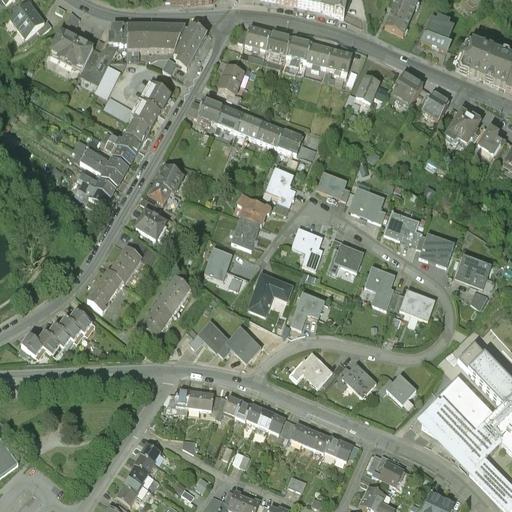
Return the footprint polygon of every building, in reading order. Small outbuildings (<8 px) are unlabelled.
[(28,3),(31,0),(30,0),(21,0),(17,3),(21,8),(28,2),(28,3)] [(299,0),(298,6),(319,9),(321,0),(299,0)] [(321,0),(319,9),(344,17),(348,0),(321,0)] [(395,0),(385,23),(404,31),(417,0),(395,0)] [(17,27),(36,13),(28,3),(28,2),(21,8),(9,17),(17,27)] [(58,6),(55,11),(62,15),(65,10),(58,6)] [(65,34),(67,32),(72,35),(80,18),(78,17),(71,11),(60,31),(65,34)] [(44,23),(36,13),(17,27),(25,37),(37,29),(44,23)] [(436,18),(431,16),(424,32),(424,34),(421,39),(447,51),(450,43),(446,41),(453,26),(448,24),(449,20),(438,15),(436,18)] [(51,25),(47,20),(44,23),(37,29),(41,33),(51,25)] [(190,26),(188,29),(175,52),(171,55),(166,64),(176,69),(187,75),(209,37),(190,26)] [(116,51),(127,51),(127,28),(110,28),(110,39),(107,39),(107,48),(107,51),(116,51)] [(148,29),(127,28),(127,51),(127,54),(128,54),(139,55),(147,55),(148,29)] [(166,56),(166,29),(148,29),(147,55),(166,56)] [(188,29),(166,29),(166,56),(171,55),(175,52),(188,29)] [(245,44),(245,46),(250,47),(249,51),(257,53),(258,49),(265,51),(269,35),(249,29),(249,31),(245,44)] [(245,44),(249,31),(242,30),(239,42),(245,44)] [(82,70),(93,48),(76,40),(76,37),(72,35),(67,32),(65,34),(60,31),(48,53),(57,58),(57,62),(71,69),(75,67),(82,70)] [(470,32),(465,41),(481,48),(485,39),(470,32)] [(269,35),(265,51),(271,53),(270,58),(278,60),(279,55),(286,56),(290,40),(269,35)] [(290,40),(286,56),(291,58),(290,64),(297,66),(299,60),(306,61),(310,45),(290,40)] [(465,41),(454,65),(456,68),(499,87),(509,66),(511,62),(495,55),(495,56),(492,55),(492,54),(481,48),(465,41)] [(310,45),(306,61),(312,63),(310,69),(318,71),(320,65),(326,67),(330,51),(310,45)] [(98,83),(116,51),(107,51),(107,48),(102,53),(93,48),(82,70),(80,73),(98,83)] [(330,51),(326,67),(335,69),(334,73),(346,76),(347,72),(352,56),(330,51)] [(249,53),(247,59),(262,63),(263,57),(249,53)] [(139,55),(128,54),(128,63),(139,63),(139,55)] [(263,57),(262,63),(280,68),(281,62),(263,57)] [(290,64),(285,62),(283,69),(303,74),(304,67),(297,66),(290,64)] [(176,69),(166,64),(162,73),(171,77),(176,69)] [(119,73),(107,66),(95,91),(107,97),(119,73)] [(511,67),(509,66),(499,87),(511,93),(511,67)] [(237,72),(243,75),(248,76),(250,71),(240,67),(237,72)] [(304,67),(303,74),(312,76),(323,79),(324,73),(318,71),(310,69),(304,67)] [(239,85),(239,86),(243,75),(237,72),(227,68),(223,79),(239,85)] [(325,69),(324,73),(323,79),(343,84),(345,78),(330,74),(331,71),(325,69)] [(423,84),(404,72),(391,92),(396,95),(410,104),(415,97),(423,84)] [(378,81),(364,75),(356,95),(356,96),(371,102),(372,99),(374,94),(382,98),(386,88),(377,85),(378,81)] [(239,85),(223,79),(219,90),(229,95),(235,97),(239,86),(239,85)] [(415,97),(419,100),(428,88),(423,84),(415,97)] [(141,106),(157,116),(167,98),(148,88),(139,105),(141,106)] [(428,88),(419,100),(424,103),(433,91),(428,88)] [(448,102),(433,91),(424,103),(422,106),(438,117),(448,102)] [(356,96),(356,95),(350,92),(345,104),(351,106),(356,96)] [(396,95),(391,92),(387,98),(392,101),(396,95)] [(239,99),(235,97),(229,95),(227,100),(237,104),(239,99)] [(131,124),(137,112),(109,96),(103,106),(131,124)] [(201,107),(192,104),(188,115),(203,121),(202,124),(209,126),(210,123),(217,126),(223,110),(203,102),(201,107)] [(131,124),(147,133),(157,116),(141,106),(137,112),(131,124)] [(454,120),(461,110),(456,106),(449,116),(454,120)] [(243,117),(223,110),(217,126),(220,127),(237,133),(243,117)] [(479,122),(461,110),(454,120),(445,134),(457,142),(460,136),(467,141),(470,135),(472,136),(476,130),(475,129),(479,122)] [(243,117),(237,133),(256,141),(263,125),(243,117)] [(131,124),(123,137),(140,147),(147,133),(131,124)] [(263,125),(256,141),(276,149),(282,132),(263,125)] [(483,138),(489,128),(484,125),(478,135),(483,138)] [(504,138),(489,128),(483,138),(478,146),(493,155),(504,138)] [(282,132),(276,149),(296,156),(300,146),(302,140),(282,132)] [(107,144),(133,159),(138,149),(122,140),(120,145),(116,143),(117,142),(110,138),(107,144)] [(128,168),(133,159),(107,144),(102,141),(99,147),(104,150),(103,150),(110,154),(111,152),(114,154),(112,159),(128,168)] [(256,144),(250,142),(247,150),(252,152),(256,144)] [(300,146),(296,156),(312,162),(316,152),(300,146)] [(511,148),(503,162),(511,167),(511,148)] [(371,151),(365,160),(372,164),(377,156),(371,151)] [(98,159),(95,165),(121,180),(126,171),(110,162),(107,167),(104,165),(105,163),(98,159)] [(298,163),(289,159),(286,167),(295,170),(298,163)] [(121,180),(95,165),(91,171),(98,175),(99,173),(102,175),(100,180),(116,189),(121,180)] [(359,169),(361,176),(367,175),(365,167),(361,165),(359,169)] [(161,176),(155,185),(171,194),(174,196),(183,179),(165,169),(164,170),(162,170),(160,174),(161,176)] [(243,171),(236,169),(232,178),(240,181),(243,171)] [(292,180),(274,172),(265,195),(279,200),(290,205),(291,205),(291,204),(294,196),(287,193),(288,190),(292,180)] [(346,186),(323,177),(316,194),(340,203),(344,193),(346,186)] [(82,187),(109,202),(114,193),(98,184),(95,188),(92,186),(93,185),(82,178),(78,184),(82,187)] [(171,194),(155,185),(147,199),(163,208),(171,194)] [(109,202),(82,187),(78,194),(85,198),(86,196),(90,198),(88,202),(104,211),(109,202)] [(294,196),(291,204),(295,205),(300,194),(288,190),(287,193),(294,196)] [(427,190),(423,199),(429,202),(434,194),(427,190)] [(349,194),(344,193),(340,203),(345,205),(349,194)] [(384,203),(357,193),(348,215),(381,227),(385,217),(379,215),(384,203)] [(411,196),(409,200),(417,205),(419,200),(411,196)] [(144,200),(140,206),(151,212),(154,206),(144,200)] [(257,206),(255,206),(254,207),(249,205),(243,200),(237,207),(243,211),(239,221),(240,221),(260,228),(261,228),(265,217),(269,215),(270,212),(269,210),(266,209),(264,210),(263,210),(263,209),(262,208),(257,206)] [(290,205),(279,200),(277,207),(287,211),(290,205)] [(101,216),(104,211),(88,202),(85,207),(101,216)] [(287,211),(277,207),(274,214),(284,218),(287,211)] [(165,227),(146,216),(136,232),(156,244),(157,242),(162,245),(169,233),(164,230),(165,227)] [(260,228),(240,221),(231,245),(251,252),(260,228)] [(417,229),(399,222),(398,224),(390,221),(383,237),(410,248),(415,236),(417,229)] [(322,241),(298,232),(292,250),(306,255),(302,266),(315,271),(322,253),(318,252),(322,241)] [(421,238),(415,236),(410,248),(416,250),(420,239),(421,238)] [(426,242),(420,239),(416,250),(415,251),(421,253),(426,242)] [(454,249),(426,239),(426,242),(421,253),(419,260),(446,270),(454,249)] [(333,259),(335,253),(338,254),(340,248),(341,248),(343,244),(333,240),(327,257),(333,259)] [(148,251),(134,241),(131,246),(145,256),(148,251)] [(145,256),(131,246),(126,251),(141,262),(145,256)] [(341,248),(340,248),(338,254),(335,253),(333,259),(328,273),(336,275),(338,268),(356,274),(363,256),(341,248)] [(126,251),(109,274),(121,283),(124,285),(141,262),(126,251)] [(232,259),(212,252),(204,277),(222,284),(223,284),(226,274),(232,259)] [(486,268),(463,259),(454,282),(481,292),(485,280),(482,279),(484,272),(485,273),(487,269),(486,269),(486,268)] [(395,278),(372,269),(364,288),(376,293),(372,305),(386,311),(393,292),(390,290),(395,278)] [(109,274),(107,273),(87,301),(102,312),(106,307),(104,306),(121,283),(109,274)] [(223,284),(222,284),(221,287),(237,293),(242,280),(226,274),(223,284)] [(291,289),(261,278),(249,310),(266,315),(273,296),(287,301),(291,289)] [(190,292),(175,281),(157,305),(172,316),(190,292)] [(392,313),(400,294),(393,292),(386,311),(392,313)] [(399,315),(400,312),(406,296),(400,294),(392,313),(399,315)] [(434,304),(407,294),(406,296),(400,312),(427,322),(434,304)] [(487,299),(474,294),(470,305),(479,311),(487,299)] [(324,305),(302,296),(290,328),(301,332),(307,317),(318,321),(324,305)] [(172,316),(157,305),(140,328),(155,339),(172,316)] [(92,325),(75,313),(68,322),(81,332),(84,335),(92,325)] [(68,322),(65,320),(57,329),(70,339),(74,342),(81,332),(68,322)] [(229,342),(210,325),(197,338),(203,343),(216,355),(217,354),(225,346),(229,342)] [(388,337),(393,339),(397,328),(392,326),(388,337)] [(57,329),(54,327),(47,337),(60,346),(63,349),(70,339),(57,329)] [(261,349),(240,330),(229,342),(225,346),(231,351),(246,365),(261,349)] [(47,337),(44,334),(36,344),(43,348),(52,355),(53,356),(60,346),(47,337)] [(182,351),(192,339),(186,334),(176,346),(182,351)] [(36,344),(29,338),(21,348),(23,349),(30,354),(35,358),(43,348),(36,344)] [(203,343),(197,338),(189,347),(195,352),(203,343)] [(225,346),(217,354),(223,360),(231,351),(225,346)] [(30,354),(23,349),(19,354),(26,359),(30,354)] [(511,511),(511,372),(490,350),(472,366),(511,408),(494,424),(460,387),(440,405),(443,409),(420,430),(496,511),(511,511)] [(332,373),(312,354),(305,362),(304,360),(289,376),(296,383),(303,376),(317,389),(321,384),(326,388),(331,383),(326,379),(332,373)] [(344,368),(340,364),(332,373),(326,379),(331,383),(335,378),(344,368)] [(376,384),(355,365),(349,372),(342,380),(343,381),(362,399),(365,396),(366,397),(367,395),(366,394),(376,384)] [(349,372),(344,368),(335,378),(340,383),(343,381),(342,380),(349,372)] [(416,391),(400,376),(394,383),(386,391),(387,392),(402,406),(416,391)] [(382,397),(387,392),(386,391),(394,383),(389,378),(377,392),(382,397)] [(189,393),(177,392),(176,396),(175,406),(187,408),(189,393)] [(201,395),(189,393),(187,408),(199,410),(201,395)] [(176,396),(170,395),(168,405),(175,406),(176,396)] [(213,397),(201,395),(199,410),(211,411),(212,408),(213,397)] [(221,398),(213,397),(212,408),(218,409),(221,398)] [(228,401),(221,398),(218,409),(215,418),(220,420),(224,412),(223,412),(228,401)] [(240,403),(229,398),(228,401),(223,412),(224,412),(234,416),(240,403)] [(251,408),(240,403),(234,416),(245,421),(246,420),(251,408)] [(263,411),(251,407),(251,408),(246,420),(257,425),(263,411)] [(274,416),(263,411),(257,425),(268,430),(274,416)] [(285,421),(274,416),(268,430),(279,435),(280,434),(285,421)] [(290,423),(285,421),(280,434),(285,436),(290,423)] [(307,431),(297,426),(291,440),(302,444),(307,431)] [(318,435),(307,431),(302,444),(312,449),(318,435)] [(37,432),(34,446),(42,447),(42,445),(47,446),(50,435),(37,432)] [(330,440),(318,435),(312,449),(314,450),(324,454),(324,453),(330,440)] [(341,444),(330,439),(330,440),(324,453),(336,458),(341,444)] [(162,448),(156,445),(152,442),(149,447),(158,453),(162,448)] [(195,443),(183,442),(182,450),(193,456),(195,443)] [(0,479),(17,467),(0,443),(0,479)] [(353,448),(341,444),(336,458),(347,463),(349,458),(353,448)] [(149,447),(147,446),(140,457),(141,457),(153,465),(160,455),(158,453),(149,447)] [(358,450),(353,448),(349,458),(354,460),(358,450)] [(226,450),(222,461),(227,463),(232,452),(226,450)] [(237,454),(232,466),(238,468),(243,457),(237,454)] [(381,459),(374,456),(367,471),(373,474),(376,469),(381,459)] [(153,465),(141,457),(135,467),(136,468),(147,475),(154,465),(153,465)] [(250,460),(243,457),(238,468),(245,471),(250,460)] [(385,485),(396,464),(382,457),(381,459),(376,469),(381,472),(377,481),(385,485)] [(400,466),(396,464),(385,485),(396,490),(404,473),(398,470),(400,466)] [(147,475),(136,468),(129,478),(130,479),(141,486),(148,476),(147,475)] [(404,473),(396,490),(401,493),(409,476),(404,473)] [(141,486),(130,479),(123,489),(124,489),(136,497),(142,487),(141,486)] [(200,479),(197,489),(205,492),(209,482),(200,479)] [(292,479),(287,489),(294,492),(298,481),(292,479)] [(305,484),(298,481),(294,492),(301,495),(305,484)] [(189,487),(183,497),(196,505),(202,496),(189,487)] [(136,497),(124,489),(117,500),(128,507),(130,508),(137,498),(136,497)] [(385,498),(369,490),(364,501),(362,500),(359,507),(368,511),(391,511),(380,506),(385,498)] [(427,490),(421,503),(426,506),(431,496),(432,493),(427,490)] [(235,496),(229,493),(224,505),(230,507),(235,496)] [(240,496),(235,494),(235,496),(230,507),(228,511),(229,511),(242,511),(246,502),(239,499),(240,496)] [(436,511),(442,501),(431,496),(426,506),(423,511),(436,511)] [(212,500),(203,511),(211,511),(217,502),(212,500)] [(128,507),(118,501),(115,505),(125,511),(128,507)] [(453,507),(442,501),(436,511),(450,511),(451,509),(453,507)] [(218,511),(222,504),(217,502),(211,511),(218,511)] [(253,505),(246,502),(242,511),(256,511),(259,506),(260,504),(254,502),(253,505)] [(317,503),(314,502),(311,509),(319,511),(322,505),(317,503)]
